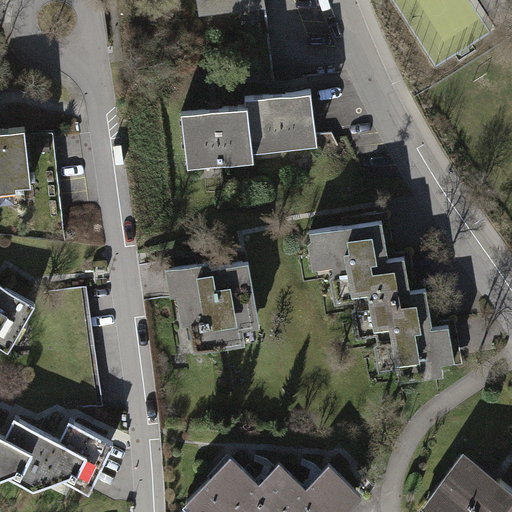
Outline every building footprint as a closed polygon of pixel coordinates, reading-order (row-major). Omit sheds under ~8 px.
[(265,0),(198,0),(200,13),(267,5),(265,0)] [(181,112),(187,168),(256,160),(255,151),(320,144),(314,89),(246,97),(247,105),(181,112)] [(0,190),(14,189),(13,186),(32,184),(25,129),(0,131),(0,190)] [(310,235),(314,263),(332,260),(337,297),(354,294),(359,329),(380,326),(385,362),(400,360),(403,375),(446,368),(445,360),(458,358),(452,322),(436,324),(430,285),(413,288),(408,253),(391,256),(385,216),(312,228),(313,235),(310,235)] [(211,261),(165,269),(170,296),(174,295),(180,324),(188,322),(193,352),(246,342),(243,327),(261,324),(250,261),(212,268),(211,261)] [(0,344),(11,350),(37,302),(0,282),(0,344)] [(0,434),(0,477),(6,475),(35,489),(63,478),(91,490),(114,440),(69,420),(61,439),(15,418),(5,437),(0,434)] [(511,511),(511,482),(465,449),(425,504),(435,511),(511,511)] [(232,457),(186,503),(195,511),(347,511),(363,496),(330,464),(306,488),(280,463),(260,483),(232,457)]
